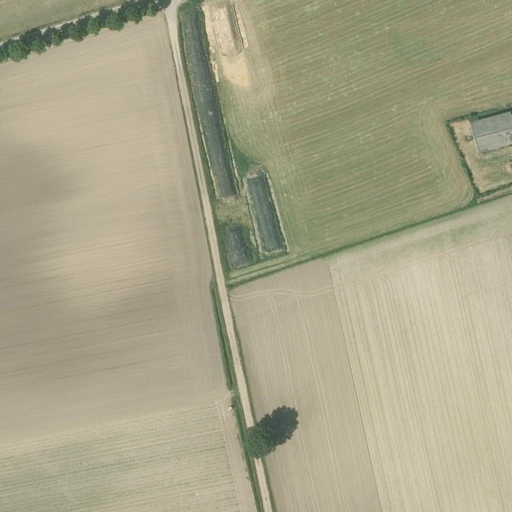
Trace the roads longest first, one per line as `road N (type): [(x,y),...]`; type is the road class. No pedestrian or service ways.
road 1 (track): [(168,0),(269,511)]
road 2 (unclassified): [(0,43),(163,0)]
